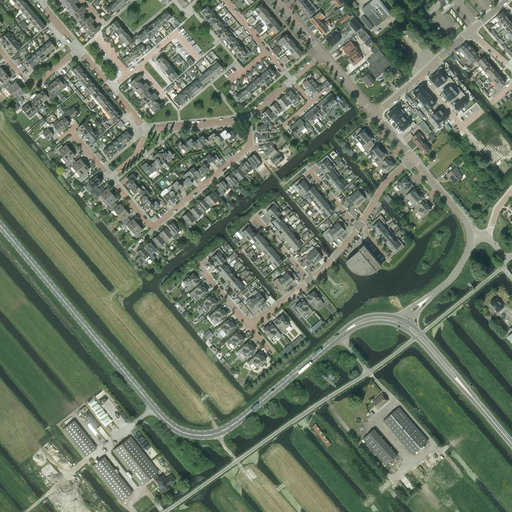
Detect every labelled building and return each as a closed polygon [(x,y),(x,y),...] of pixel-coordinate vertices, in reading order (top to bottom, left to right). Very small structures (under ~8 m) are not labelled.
[(23,0),(19,0),(15,4),(19,9),(26,3),(23,0)] [(75,0),(73,0),(65,7),(70,12),(76,7),(74,4),(77,1),(75,0)] [(113,3),(110,5),(115,11),(120,7),(113,0),(110,0),(113,3)] [(309,0),(305,0),(299,6),(302,9),(311,2),(309,0)] [(380,0),(372,0),(362,9),(376,26),(391,14),(380,0)] [(311,2),(302,9),(305,13),(314,6),(311,2)] [(26,3),(19,9),(23,13),(29,8),(26,3)] [(254,9),(258,14),(265,9),(261,4),(254,9)] [(110,16),(115,11),(110,5),(107,8),(105,5),(103,7),(110,16)] [(76,7),(70,12),(74,17),(76,15),(83,9),(81,6),(78,9),(76,7)] [(200,11),(204,16),(211,11),(207,6),(200,11)] [(314,6),(305,13),(309,17),(318,10),(314,6)] [(29,8),(23,13),(27,18),(34,12),(29,8)] [(76,15),(74,17),(78,22),(84,17),(82,14),(85,11),(83,9),(76,15)] [(265,9),(258,14),(262,19),(269,14),(265,9)] [(162,15),(167,21),(172,17),(167,11),(162,15)] [(211,11),(204,16),(208,21),(215,16),(211,11)] [(496,17),(499,21),(508,13),(507,11),(505,13),(503,11),(496,17)] [(34,12),(27,18),(31,23),(37,17),(34,12)] [(310,20),(313,23),(323,15),(320,12),(316,15),(310,20)] [(341,24),(350,16),(351,14),(350,12),(348,14),(347,13),(339,20),(341,24)] [(508,13),(499,21),(497,22),(500,26),(502,25),(509,18),(507,16),(510,14),(508,13)] [(269,14),(262,19),(266,24),(273,18),(269,14)] [(162,15),(157,19),(162,26),(165,23),(166,25),(168,23),(167,21),(162,15)] [(323,15),(313,23),(316,27),(322,22),(321,20),(325,17),(323,15)] [(364,15),(360,18),(370,30),(374,27),(364,15)] [(84,17),(78,22),(82,27),(92,19),(90,16),(86,19),(84,17)] [(215,16),(208,21),(212,26),(219,20),(215,16)] [(37,17),(31,23),(35,27),(41,22),(37,17)] [(273,18),(266,24),(270,29),(277,23),(273,18)] [(509,18),(502,25),(505,28),(511,22),(511,19),(511,20),(509,18)] [(92,19),(82,27),(86,32),(93,26),(90,24),(94,21),(92,19)] [(152,24),(157,30),(162,26),(157,19),(152,24)] [(109,30),(111,33),(120,25),(116,20),(109,26),(112,28),(109,30)] [(219,20),(212,26),(216,31),(223,25),(219,20)] [(361,28),(354,20),(349,24),(356,32),(361,28)] [(322,22),(316,27),(319,31),(329,22),(328,21),(324,24),(322,22)] [(41,22),(35,27),(39,32),(45,26),(41,22)] [(329,22),(319,31),(323,35),(329,30),(332,28),(330,25),(331,24),(329,22)] [(511,22),(505,28),(503,30),(506,33),(508,32),(511,28),(511,22)] [(277,23),(270,29),(267,32),(268,34),(272,31),(274,34),(281,28),(277,23)] [(152,24),(147,28),(152,34),(153,35),(156,33),(157,34),(159,32),(157,30),(152,24)] [(120,25),(111,33),(113,35),(115,33),(118,36),(124,30),(120,25)] [(223,25),(216,31),(220,35),(229,28),(227,30),(223,25)] [(93,26),(86,32),(90,37),(100,29),(98,26),(95,29),(93,26)] [(147,28),(142,32),(147,38),(149,40),(151,38),(150,37),(153,35),(152,34),(147,28)] [(229,28),(220,35),(224,40),(233,33),(229,28)] [(333,46),(341,39),(336,34),(339,32),(336,29),(330,34),(332,37),(328,40),(333,46)] [(364,29),(357,34),(359,37),(363,42),(369,37),(370,37),(366,31),(364,29)] [(117,40),(119,43),(128,35),(124,30),(118,36),(120,38),(117,40)] [(7,46),(14,40),(8,32),(0,38),(7,46)] [(137,36),(138,37),(142,42),(147,38),(142,32),(137,36)] [(233,33),(224,40),(228,45),(235,39),(237,37),(233,33)] [(280,40),(284,44),(290,39),(286,34),(280,40)] [(128,35),(119,43),(121,45),(124,42),(126,45),(132,40),(128,35)] [(374,43),(369,37),(363,42),(362,43),(367,48),(374,43)] [(235,39),(228,45),(232,49),(239,44),(235,39)] [(290,39),(284,44),(288,49),(294,44),(290,39)] [(7,46),(13,54),(21,47),(14,40),(7,46)] [(45,45),(50,51),(55,47),(49,41),(45,45)] [(348,56),(356,50),(354,48),(356,47),(351,41),(343,47),(347,52),(345,53),(348,56)] [(136,47),(141,53),(146,49),(141,43),(136,47)] [(461,52),(465,56),(473,49),(470,44),(468,46),(466,43),(457,51),(459,54),(461,52)] [(239,44),(232,49),(236,54),(243,49),(239,44)] [(294,44),(288,49),(292,54),(298,48),(294,44)] [(397,49),(405,57),(410,53),(402,44),(397,49)] [(40,48),(46,55),(50,51),(45,45),(40,48)] [(243,49),(236,54),(240,59),(244,56),(247,54),(248,55),(251,53),(248,49),(245,46),(243,48),(243,49)] [(371,50),(374,55),(380,50),(376,46),(371,50)] [(132,51),(137,57),(141,53),(136,47),(132,51)] [(35,52),(41,59),(46,55),(40,48),(35,52)] [(298,48),(292,54),(296,59),(302,53),(298,48)] [(468,65),(471,63),(472,64),(478,59),(477,57),(478,57),(475,54),(477,53),(473,49),(465,56),(468,60),(466,62),(468,65)] [(363,58),(356,50),(348,56),(352,61),(354,60),(356,63),(363,58)] [(367,60),(371,65),(368,67),(377,78),(386,70),(389,73),(395,68),(384,54),(380,50),(374,55),(367,60)] [(127,55),(132,61),(137,57),(132,51),(127,55)] [(31,56),(36,63),(41,59),(35,52),(31,56)] [(127,65),(132,61),(127,55),(122,59),(127,65)] [(26,57),(24,58),(26,60),(31,67),(36,63),(31,56),(28,59),(26,57)] [(156,61),(160,66),(166,61),(162,56),(156,61)] [(477,62),(480,66),(487,60),(484,56),(477,62)] [(487,60),(480,66),(483,70),(490,64),(487,60)] [(166,61),(160,66),(164,71),(170,66),(166,61)] [(216,61),(211,65),(212,67),(217,73),(222,68),(217,62),(216,61)] [(483,70),(486,73),(493,67),(490,64),(483,70)] [(71,71),(75,75),(76,75),(82,70),(78,65),(71,71)] [(170,66),(164,71),(168,76),(175,70),(170,66)] [(439,71),(431,77),(435,82),(443,75),(440,71),(443,68),(441,66),(438,69),(439,71)] [(207,71),(213,77),(217,73),(212,67),(207,71)] [(263,69),(270,78),(275,74),(270,68),(267,70),(265,67),(263,69)] [(486,73),(489,77),(496,71),(493,67),(486,73)] [(263,74),(260,76),(265,82),(270,78),(263,69),(261,71),(263,74)] [(76,75),(75,75),(79,80),(86,74),(82,70),(76,75)] [(175,70),(168,76),(173,81),(179,75),(175,70)] [(202,75),(208,81),(213,77),(207,71),(202,75)] [(490,83),(492,81),(499,75),(496,71),(489,77),(487,79),(490,83)] [(0,81),(2,84),(2,85),(4,87),(9,83),(7,80),(10,78),(5,73),(0,77),(0,81)] [(307,80),(302,84),(307,89),(314,83),(311,79),(313,77),(310,73),(305,78),(307,80)] [(375,81),(368,73),(362,78),(369,87),(370,85),(371,86),(372,85),(371,84),(375,81)] [(443,75),(435,82),(439,86),(445,81),(447,84),(452,80),(450,77),(449,78),(445,73),(443,75)] [(86,74),(79,80),(83,85),(90,79),(86,74)] [(130,83),(134,88),(140,83),(138,80),(141,78),(139,75),(130,83)] [(198,79),(203,85),(208,81),(202,75),(198,79)] [(499,75),(492,81),(495,84),(502,78),(499,75)] [(253,78),(260,86),(265,82),(260,76),(257,78),(255,76),(253,78)] [(58,78),(52,82),(60,91),(68,85),(62,78),(60,80),(59,79),(58,78)] [(253,82),(250,84),(255,90),(260,86),(253,78),(251,79),(253,82)] [(502,78),(495,84),(499,88),(506,82),(502,78)] [(85,91),(87,89),(94,84),(90,79),(83,85),(82,85),(85,88),(83,89),(85,91)] [(193,83),(198,89),(203,85),(198,79),(193,83)] [(449,86),(443,91),(447,96),(455,89),(457,87),(453,83),(454,82),(452,80),(447,84),(449,86)] [(9,83),(4,87),(6,90),(9,88),(13,93),(20,87),(15,82),(11,85),(9,83)] [(49,89),(46,91),(51,97),(53,99),(61,92),(60,91),(52,82),(47,87),(48,88),(49,89)] [(140,83),(134,88),(138,93),(148,85),(145,83),(142,85),(140,83)] [(188,87),(193,93),(198,89),(193,83),(188,87)] [(314,83),(307,89),(311,94),(316,91),(318,93),(323,89),(319,85),(318,86),(314,83)] [(94,84),(87,89),(91,94),(98,88),(94,84)] [(243,86),(250,94),(255,90),(250,84),(248,86),(246,84),(243,86)] [(148,85),(138,93),(142,98),(149,93),(146,90),(150,87),(148,85)] [(243,90),(240,92),(245,99),(250,94),(243,86),(241,88),(243,90)] [(421,86),(414,92),(417,96),(425,90),(421,86)] [(24,92),(20,87),(13,93),(17,98),(14,100),(17,102),(22,98),(20,96),(24,92)] [(183,91),(188,97),(193,93),(188,87),(183,91)] [(98,88),(91,94),(95,99),(102,93),(98,88)] [(455,89),(447,96),(450,100),(457,95),(459,98),(463,93),(461,91),(458,93),(455,89)] [(283,96),(290,105),(292,103),(298,99),(297,98),(297,97),(290,90),(285,94),(288,98),(286,100),(283,96)] [(425,90),(417,96),(421,101),(429,94),(425,90)] [(37,95),(43,102),(48,98),(48,99),(51,97),(46,91),(44,93),(42,91),(37,95)] [(178,95),(183,101),(188,97),(183,91),(178,95)] [(241,103),(245,99),(240,92),(238,95),(236,92),(233,94),(241,103)] [(102,93),(95,99),(99,103),(106,98),(102,93)] [(149,93),(142,98),(146,103),(156,95),(154,93),(151,95),(149,93)] [(325,97),(331,105),(335,102),(337,103),(341,100),(337,95),(334,97),(331,93),(325,97)] [(461,100),(454,105),(459,111),(469,102),(465,97),(466,96),(463,93),(459,98),(461,100)] [(421,101),(419,102),(423,107),(432,99),(429,94),(421,101)] [(33,102),(31,104),(37,112),(38,112),(43,107),(40,104),(43,102),(37,95),(31,100),(33,102)] [(156,95),(146,103),(150,108),(157,103),(155,100),(158,97),(156,95)] [(178,106),(183,101),(178,95),(173,100),(178,106)] [(275,103),(282,112),(285,109),(284,108),(289,104),(290,105),(283,96),(277,101),(281,105),(278,107),(275,103)] [(331,105),(325,97),(320,102),(324,106),(321,108),(325,113),(328,116),(332,113),(328,108),(331,105)] [(106,98),(99,103),(103,108),(110,102),(106,98)] [(432,99),(423,107),(426,111),(425,112),(427,115),(432,110),(430,108),(436,103),(432,99)] [(110,102),(103,108),(107,113),(114,107),(110,102)] [(157,103),(150,108),(155,113),(164,105),(162,102),(159,105),(157,103)] [(267,109),(275,118),(277,116),(276,115),(281,110),(282,112),(275,103),(270,107),(273,111),(271,113),(267,109)] [(27,104),(22,108),(30,118),(37,112),(31,104),(29,106),(27,104)] [(67,110),(64,112),(69,118),(71,116),(73,118),(78,114),(76,111),(79,108),(76,105),(73,107),(68,111),(67,110)] [(398,105),(388,113),(392,118),(402,110),(398,105)] [(310,110),(316,118),(320,115),(321,116),(325,113),(321,108),(319,110),(315,106),(310,110)] [(114,107),(107,113),(111,117),(117,112),(114,107)] [(433,111),(428,115),(430,118),(431,117),(434,121),(445,113),(441,108),(435,113),(433,111)] [(267,109),(262,114),(265,118),(263,120),(267,124),(273,126),(270,122),(269,121),(274,117),(275,118),(267,109)] [(308,119),(306,121),(310,126),(314,123),(312,121),(316,118),(310,110),(304,115),(308,119)] [(402,110),(392,118),(396,122),(405,114),(402,110)] [(63,116),(58,120),(59,121),(64,128),(69,123),(66,120),(69,118),(64,112),(62,115),(63,116)] [(117,112),(111,117),(115,122),(122,117),(117,112)] [(445,113),(434,121),(438,126),(437,126),(439,129),(444,125),(442,123),(448,118),(445,113)] [(405,114),(396,122),(399,126),(409,118),(405,114)] [(409,118),(399,126),(403,131),(409,126),(411,128),(416,124),(413,121),(412,122),(409,118)] [(295,123),(301,131),(305,128),(306,129),(310,126),(306,121),(304,123),(300,119),(295,123)] [(51,123),(49,125),(53,131),(56,129),(59,132),(64,128),(59,121),(58,120),(57,120),(56,121),(54,122),(53,124),(51,123)] [(258,135),(258,136),(269,134),(269,131),(267,131),(267,125),(267,124),(263,120),(263,125),(256,126),(257,133),(262,132),(263,135),(258,135)] [(78,127),(85,135),(92,128),(86,121),(78,127)] [(297,134),(301,131),(295,123),(289,128),(293,132),(291,134),(295,139),(299,136),(297,134)] [(47,128),(42,133),(48,139),(53,135),(51,132),(53,131),(49,125),(46,127),(47,128)] [(360,127),(352,134),(355,138),(356,137),(360,141),(368,134),(367,133),(368,132),(365,129),(363,131),(360,127)] [(85,135),(91,142),(99,136),(92,128),(85,135)] [(220,134),(224,139),(227,137),(228,137),(231,140),(236,136),(231,131),(229,132),(227,132),(225,129),(220,134)] [(122,135),(127,141),(132,137),(126,131),(122,135)] [(209,136),(213,142),(215,140),(217,140),(219,143),(224,139),(220,134),(217,135),(216,135),(213,132),(209,136)] [(413,137),(416,140),(414,141),(417,145),(418,145),(420,147),(425,143),(422,139),(424,138),(419,132),(413,137)] [(263,142),(264,145),(272,144),(270,141),(268,141),(268,135),(269,135),(269,134),(258,136),(258,142),(263,142)] [(360,141),(356,144),(363,152),(365,150),(374,143),(371,139),(372,138),(370,135),(369,135),(368,134),(360,141)] [(117,139),(122,145),(127,141),(122,135),(117,139)] [(197,139),(202,145),(204,143),(205,143),(208,146),(213,142),(209,136),(207,138),(205,138),(202,135),(197,139)] [(186,142),(191,148),(193,146),(194,146),(197,149),(202,145),(197,139),(195,141),(193,141),(191,138),(186,142)] [(112,143),(118,149),(122,145),(117,139),(112,143)] [(185,152),(191,148),(186,142),(184,144),(182,144),(180,141),(174,145),(179,151),(181,149),(183,149),(185,152)] [(108,147),(113,153),(118,149),(112,143),(108,147)] [(374,143),(365,150),(369,154),(370,153),(373,157),(381,150),(380,149),(381,148),(378,145),(377,146),(374,143)] [(423,150),(422,151),(425,154),(430,149),(425,143),(420,147),(423,150)] [(264,153),(269,158),(278,151),(277,151),(276,152),(272,147),(273,146),(272,144),(264,145),(268,150),(264,153)] [(59,151),(63,156),(70,150),(65,145),(63,147),(61,145),(56,149),(58,152),(59,151)] [(108,157),(113,153),(108,147),(103,151),(108,157)] [(157,153),(162,159),(164,157),(166,157),(168,160),(173,155),(168,150),(166,152),(164,152),(162,149),(157,153)] [(63,156),(61,158),(68,165),(69,164),(74,160),(71,158),(74,155),(70,150),(63,156)] [(376,168),(387,159),(384,155),(386,154),(383,150),(383,151),(381,150),(373,157),(376,161),(375,162),(378,166),(376,168)] [(280,153),(278,151),(269,158),(273,155),(275,157),(271,161),(275,166),(283,159),(279,154),(280,153)] [(157,153),(152,157),(155,160),(154,162),(152,163),(157,169),(161,165),(165,162),(162,159),(157,153)] [(204,158),(209,163),(211,161),(213,161),(215,164),(220,160),(215,154),(213,156),(211,156),(209,154),(204,158)] [(246,161),(253,169),(256,167),(255,166),(260,162),(253,154),(248,159),(251,162),(249,164),(246,160),(246,161)] [(321,167),(323,170),(333,162),(327,155),(320,160),(323,163),(320,165),(322,167),(321,167)] [(201,166),(199,168),(204,174),(209,170),(206,167),(206,165),(209,163),(204,158),(199,162),(201,164),(201,166)] [(69,164),(68,165),(70,168),(71,167),(76,172),(84,164),(80,159),(76,163),(74,160),(69,164)] [(387,159),(376,168),(378,171),(381,169),(385,173),(385,174),(389,170),(390,171),(392,169),(392,168),(395,165),(391,161),(389,162),(387,159)] [(238,167),(246,176),(248,174),(247,172),(252,168),(253,169),(246,161),(240,165),(244,169),(242,171),(238,167)] [(141,167),(145,172),(148,176),(149,176),(152,173),(157,169),(152,163),(150,165),(148,165),(146,162),(141,167)] [(333,162),(323,170),(326,172),(327,173),(336,166),(333,162)] [(455,163),(448,169),(450,172),(446,175),(449,179),(450,178),(455,183),(462,177),(458,171),(459,171),(456,167),(457,166),(455,163)] [(76,172),(79,176),(77,179),(80,182),(88,175),(88,174),(88,175),(86,172),(89,170),(84,164),(76,172)] [(327,173),(325,175),(326,177),(326,178),(328,180),(337,172),(334,168),(337,166),(336,166),(327,173)] [(188,171),(193,177),(195,175),(197,175),(199,178),(204,174),(199,168),(197,170),(195,170),(193,167),(188,171)] [(230,173),(238,182),(240,180),(240,179),(244,175),(245,176),(246,176),(238,167),(233,171),(236,175),(234,177),(231,173),(230,173)] [(185,180),(183,182),(188,187),(192,183),(190,180),(190,179),(193,177),(188,171),(183,175),(185,178),(185,180)] [(337,172),(328,180),(330,183),(330,182),(332,184),(340,177),(337,172)] [(126,184),(130,189),(136,185),(134,182),(134,181),(137,178),(133,173),(127,178),(129,180),(128,182),(126,184)] [(223,180),(230,189),(233,186),(232,185),(237,181),(238,182),(230,173),(225,178),(228,182),(226,184),(223,180)] [(88,183),(86,185),(88,186),(89,188),(91,190),(89,192),(92,194),(97,190),(95,187),(102,182),(99,180),(99,179),(100,178),(99,177),(98,176),(97,177),(96,176),(94,178),(94,177),(91,179),(92,180),(88,183)] [(340,177),(332,184),(333,186),(335,188),(344,181),(341,177),(340,177)] [(396,193),(399,195),(410,186),(408,183),(409,182),(405,177),(402,180),(401,179),(399,181),(399,182),(395,186),(399,190),(396,193)] [(230,189),(223,180),(218,184),(221,188),(218,190),(222,195),(225,193),(224,192),(229,188),(230,189)] [(298,180),(291,185),(297,192),(306,184),(304,182),(302,180),(300,182),(298,180)] [(172,185),(176,190),(178,189),(180,189),(182,192),(188,187),(183,182),(181,184),(179,184),(177,181),(172,185)] [(344,181),(335,188),(337,191),(339,192),(348,185),(344,181)] [(306,184),(297,192),(300,196),(310,189),(309,188),(308,187),(309,187),(306,184)] [(139,192),(140,194),(146,189),(142,185),(139,187),(137,187),(136,185),(130,189),(134,194),(137,192),(139,192)] [(167,201),(169,199),(171,201),(176,197),(174,194),(174,192),(176,190),(172,185),(167,189),(169,191),(162,196),(167,201)] [(354,194),(362,203),(365,200),(364,199),(365,198),(364,197),(368,194),(361,185),(357,189),(358,190),(354,194)] [(98,197),(102,202),(112,194),(107,189),(105,191),(101,186),(95,191),(99,196),(98,197)] [(305,192),(304,194),(307,198),(316,190),(314,188),(312,186),(311,187),(309,188),(310,189),(305,192)] [(410,186),(399,195),(399,196),(402,193),(405,197),(406,196),(410,200),(418,193),(417,192),(418,191),(415,188),(413,190),(410,186)] [(139,201),(143,205),(149,201),(147,198),(147,197),(150,195),(146,189),(140,194),(142,196),(142,198),(139,201)] [(316,190),(307,198),(310,202),(319,195),(318,193),(316,190)] [(203,199),(210,208),(213,206),(212,205),(217,200),(211,193),(205,197),(209,201),(206,203),(203,199)] [(412,211),(424,202),(420,198),(422,197),(420,194),(419,194),(418,193),(410,200),(413,204),(412,205),(415,209),(412,211)] [(112,194),(102,202),(108,210),(110,208),(115,204),(113,201),(116,199),(112,194)] [(358,205),(362,203),(354,194),(350,197),(349,196),(345,199),(352,207),(356,204),(357,206),(358,205)] [(319,195),(310,202),(311,202),(312,200),(316,204),(323,198),(321,196),(319,195)] [(323,198),(316,204),(319,209),(326,203),(325,201),(323,198)] [(195,206),(203,214),(205,212),(204,211),(209,207),(210,208),(203,199),(198,204),(201,208),(199,210),(195,206)] [(151,203),(149,201),(143,205),(148,211),(151,208),(152,208),(154,210),(160,206),(155,201),(152,203),(151,203)] [(267,213),(269,216),(279,207),(273,201),(266,206),(268,209),(266,211),(268,213),(267,213)] [(424,202),(412,211),(415,214),(418,212),(421,217),(422,217),(426,213),(426,214),(429,212),(428,211),(431,209),(427,204),(426,205),(424,202)] [(326,203),(319,209),(323,213),(321,214),(323,213),(330,207),(328,204),(326,203)] [(114,210),(118,215),(124,210),(120,204),(117,206),(115,204),(110,208),(112,211),(114,210)] [(188,212),(195,221),(198,219),(197,218),(202,213),(203,215),(203,214),(195,206),(190,210),(193,214),(191,216),(188,212)] [(279,207),(269,216),(271,218),(272,218),(273,219),(282,212),(279,207)] [(323,213),(321,214),(325,219),(333,211),(332,209),(330,207),(323,213)] [(121,221),(123,223),(128,219),(126,217),(129,215),(124,210),(118,215),(122,220),(121,221)] [(195,221),(188,212),(182,217),(186,220),(183,223),(187,227),(190,225),(189,224),(194,220),(195,221)] [(272,220),(270,221),(274,226),(283,218),(279,214),(282,212),(273,219),(272,220)] [(375,224),(372,226),(374,228),(373,229),(375,231),(384,224),(385,223),(381,219),(383,217),(381,215),(379,216),(372,222),(375,224)] [(283,218),(274,226),(277,230),(286,223),(283,218)] [(333,226),(341,235),(344,232),(343,232),(344,231),(343,229),(347,226),(340,218),(336,222),(337,223),(333,226)] [(126,225),(131,230),(137,225),(133,219),(130,221),(128,219),(123,223),(125,226),(126,225)] [(173,237),(175,239),(179,236),(178,233),(181,231),(173,222),(168,226),(171,230),(169,232),(165,228),(173,237)] [(286,223),(277,230),(281,234),(290,227),(289,226),(288,228),(284,224),(286,223)] [(328,228),(324,232),(331,240),(335,237),(336,238),(337,237),(337,238),(341,235),(333,226),(331,224),(328,227),(330,229),(329,229),(328,228)] [(384,224),(375,231),(378,234),(378,233),(379,235),(386,229),(387,228),(384,224)] [(137,225),(131,230),(135,235),(134,236),(136,238),(141,234),(140,232),(142,230),(137,225)] [(237,231),(243,238),(252,230),(250,227),(250,228),(248,226),(246,228),(244,225),(237,231)] [(290,227),(281,234),(284,238),(293,231),(290,227)] [(158,235),(165,243),(168,241),(167,240),(172,236),(175,240),(175,239),(173,237),(165,228),(160,233),(163,237),(161,239),(158,235)] [(386,229),(379,235),(381,236),(380,237),(382,239),(390,233),(386,229)] [(252,230),(243,238),(246,242),(255,235),(255,234),(254,233),(254,232),(252,230)] [(293,231),(284,238),(288,242),(290,240),(295,236),(291,233),(293,231)] [(255,235),(246,242),(251,238),(254,242),(253,244),(257,240),(261,236),(258,232),(255,234),(255,235)] [(390,233),(382,239),(385,242),(385,241),(386,243),(393,237),(395,236),(392,232),(390,233)] [(157,250),(160,248),(159,247),(164,243),(165,244),(165,243),(158,235),(152,239),(156,243),(154,245),(150,241),(157,250)] [(257,240),(253,244),(256,248),(265,240),(261,236),(257,240)] [(290,240),(288,242),(291,246),(300,239),(298,240),(295,236),(290,240)] [(393,237),(386,243),(388,245),(387,245),(389,247),(397,241),(398,240),(396,237),(395,236),(393,237)] [(300,239),(291,246),(295,251),(304,243),(300,239)] [(397,241),(389,247),(389,248),(392,250),(393,251),(396,249),(398,252),(405,246),(399,239),(398,240),(397,241)] [(265,240),(256,248),(260,252),(262,251),(268,245),(265,240)] [(143,248),(150,256),(152,254),(152,253),(156,249),(157,250),(150,241),(145,246),(148,250),(146,251),(143,247),(143,248)] [(310,252),(318,261),(321,258),(321,257),(322,257),(321,255),(324,252),(317,244),(313,248),(314,249),(310,252)] [(268,245),(262,251),(265,254),(263,256),(272,249),(268,245)] [(359,250),(346,261),(347,262),(347,263),(348,264),(348,265),(349,266),(349,267),(350,267),(350,268),(351,269),(352,270),(353,270),(354,271),(354,272),(356,272),(357,273),(359,273),(359,274),(360,274),(361,274),(362,274),(363,274),(364,274),(365,274),(366,274),(367,274),(369,274),(370,273),(371,273),(372,273),(373,272),(374,272),(374,271),(375,271),(376,270),(377,270),(381,266),(382,265),(375,257),(366,246),(364,245),(359,249),(359,250)] [(214,255),(211,257),(213,259),(212,259),(215,262),(219,258),(224,254),(218,247),(212,253),(214,255)] [(150,256),(143,248),(137,252),(141,256),(136,260),(140,265),(145,261),(144,260),(149,255),(150,256)] [(272,249),(263,256),(267,260),(275,253),(272,249)] [(315,264),(318,261),(310,252),(307,255),(305,254),(301,258),(308,266),(312,263),(313,264),(314,263),(315,264)] [(275,253),(267,260),(267,261),(269,259),(272,263),(270,264),(279,257),(275,253)] [(219,258),(215,262),(217,264),(218,265),(219,266),(228,258),(224,254),(219,258)] [(279,257),(270,264),(274,269),(283,261),(279,257)] [(218,265),(216,268),(217,269),(217,270),(219,272),(226,266),(223,262),(228,258),(219,266),(218,265)] [(226,266),(219,272),(221,275),(221,274),(223,276),(230,270),(231,269),(230,270),(226,266)] [(282,276),(290,285),(293,282),(292,281),(293,281),(292,279),(296,276),(289,268),(285,271),(286,273),(282,276)] [(230,270),(223,276),(224,278),(226,281),(235,273),(231,269),(230,270)] [(235,273),(226,281),(228,283),(230,284),(237,279),(233,275),(235,273)] [(187,286),(184,289),(187,292),(198,282),(196,279),(197,278),(193,274),(190,276),(188,274),(186,276),(187,278),(183,282),(187,286)] [(286,288),(290,285),(282,276),(278,279),(277,278),(273,282),(280,290),(284,287),(285,288),(286,287),(286,288)] [(237,279),(230,284),(231,286),(233,289),(242,281),(240,283),(237,279)] [(242,281),(233,289),(235,291),(237,293),(246,285),(242,281)] [(200,284),(189,294),(191,297),(194,295),(198,299),(202,296),(203,298),(206,295),(205,294),(208,291),(203,286),(202,287),(200,284)] [(254,296),(262,305),(265,302),(266,301),(265,300),(268,297),(261,288),(257,292),(258,293),(254,296)] [(316,310),(319,308),(324,304),(318,297),(320,295),(318,293),(316,294),(313,291),(308,295),(309,297),(307,299),(316,310)] [(209,296),(198,305),(201,308),(204,306),(207,310),(207,311),(208,311),(212,307),(213,309),(216,307),(214,305),(217,303),(213,298),(212,299),(209,296)] [(258,308),(262,305),(254,296),(250,300),(249,298),(245,302),(252,310),(256,307),(257,308),(258,307),(258,308)] [(498,311),(504,306),(496,298),(490,303),(493,306),(492,307),(494,309),(495,308),(498,311)] [(310,315),(313,312),(303,301),(301,303),(299,302),(295,306),(297,309),(295,311),(298,313),(299,312),(303,316),(307,312),(310,315)] [(219,307),(208,317),(211,320),(213,318),(217,322),(221,319),(223,321),(226,318),(224,316),(227,314),(223,309),(222,310),(219,307)] [(284,334),(287,332),(285,329),(289,325),(290,325),(286,321),(288,320),(286,317),(284,318),(282,316),(277,320),(278,321),(275,323),(284,334)] [(228,320),(217,329),(219,332),(223,337),(226,335),(230,331),(231,333),(234,331),(233,329),(236,327),(231,322),(230,323),(228,320)] [(278,338),(281,335),(272,324),(269,327),(268,325),(263,329),(265,332),(263,334),(266,337),(268,335),(271,339),(276,335),(278,338)] [(236,332),(225,341),(228,345),(231,342),(234,347),(239,344),(240,345),(243,343),(241,341),(244,339),(240,334),(239,335),(236,332)] [(247,343),(236,352),(239,355),(243,360),(245,358),(249,354),(251,356),(254,354),(252,352),(255,349),(251,344),(250,346),(247,343)] [(258,353),(247,362),(249,366),(252,363),(256,368),(260,365),(262,366),(264,364),(263,362),(266,360),(262,355),(260,356),(258,353)] [(387,401),(381,394),(378,397),(378,398),(372,403),(378,409),(387,401)] [(412,454),(428,440),(399,407),(383,421),(412,454)] [(74,420),(63,429),(85,456),(96,448),(74,420)] [(312,426),(327,446),(330,444),(315,424),(312,426)] [(374,429),(363,439),(376,454),(380,459),(386,465),(387,464),(388,464),(397,455),(374,429)] [(158,472),(130,437),(113,450),(130,471),(129,472),(140,486),(152,476),(159,485),(158,485),(163,492),(171,486),(170,485),(175,481),(171,475),(165,479),(162,475),(159,478),(155,474),(158,472)] [(93,466),(121,501),(132,493),(104,457),(93,466)]
